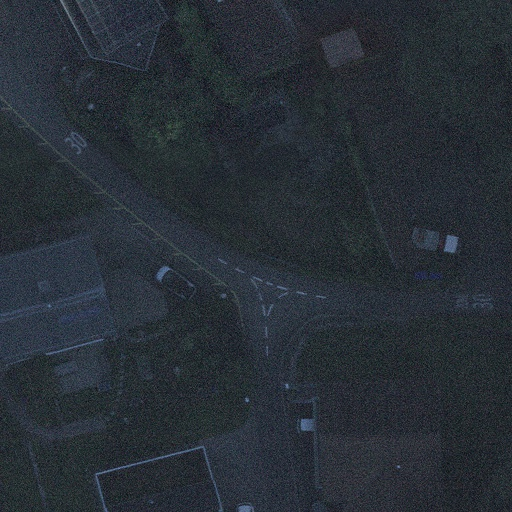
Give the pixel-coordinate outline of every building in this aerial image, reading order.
[(168,0),(59,0),(93,65),(179,21),(168,0)] [(214,0),(247,60),(299,32),(281,0),(214,0)] [(347,71),(396,211),(470,186),(422,46),(347,71)] [(0,282),(0,338),(9,369),(116,338),(92,256),(0,282)] [(432,385),(327,387),(329,493),(356,492),(356,511),(424,511),(424,491),(435,490),(432,385)] [(212,511),(208,493),(139,511),(212,511)]
